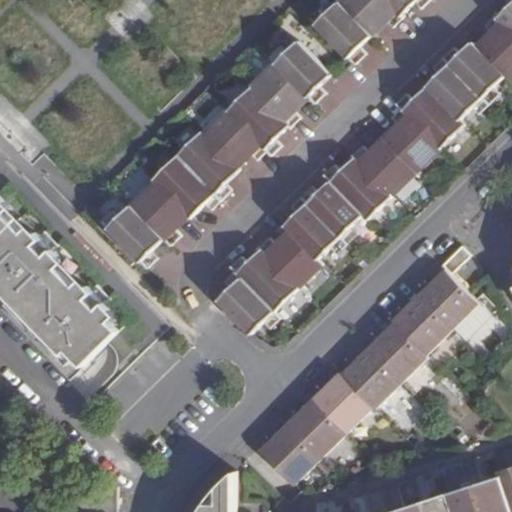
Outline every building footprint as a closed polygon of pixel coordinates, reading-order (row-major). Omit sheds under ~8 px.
[(405,18),(387,0),(347,0),(343,4),(376,38),(391,24),(396,29),(407,20),(405,18)] [(433,0),(387,0),(405,18),(419,5),(425,10),(435,1),(433,0)] [(511,0),(508,0),(511,3),(511,8),(500,20),(511,31),(511,0)] [(376,38),(343,4),(332,15),(321,26),(353,60),(359,66),(369,57),(363,50),(376,38)] [(321,26),(332,15),(326,9),(315,20),(321,26)] [(511,31),(500,20),(498,18),(488,28),(494,35),(481,48),(510,78),(511,80),(511,31)] [(323,90),(335,79),(302,44),(292,55),(280,66),(314,100),(319,105),(329,95),(323,90)] [(488,100),(498,90),(510,78),(481,48),(476,44),(464,56),(457,51),(447,60),(488,100)] [(285,48),(274,59),(280,66),(292,55),(285,48)] [(431,87),(465,123),(477,110),(488,100),(447,60),(437,70),(443,76),(431,87)] [(280,66),(256,89),(292,128),(294,130),(304,120),(299,114),(314,100),(280,66)] [(404,110),(444,150),(469,127),(465,123),(431,87),(416,102),(410,96),(401,105),(404,110)] [(292,128),(256,89),(232,113),(271,153),(275,157),(286,147),(279,141),(292,128)] [(488,100),(493,106),(504,96),(498,90),(488,100)] [(483,116),(493,106),(488,100),(477,110),(483,116)] [(387,139),(421,174),(444,150),(404,110),(394,119),(400,127),(387,139)] [(271,153),(232,113),(208,136),(241,170),(255,157),(261,162),(271,153)] [(208,136),(206,133),(182,157),(225,202),(235,192),(229,186),(243,173),(241,170),(208,136)] [(359,159),(396,197),(421,174),(387,139),(374,153),(367,147),(357,157),(359,159)] [(225,202),(182,157),(157,181),(160,183),(193,217),(195,219),(209,205),(216,211),(225,202)] [(369,217),(372,221),(396,197),(359,159),(344,174),(338,168),(329,176),(335,183),(369,217)] [(160,183),(136,207),(169,241),(174,247),(184,237),(178,231),(193,217),(160,183)] [(345,240),(356,230),(369,217),(335,183),(322,195),(316,190),(306,199),(345,240)] [(289,226),(294,231),(323,261),(335,250),(345,240),(306,199),(295,209),(301,215),(289,226)] [(0,289),(68,358),(78,358),(92,373),(128,337),(120,328),(124,322),(6,203),(0,208),(0,289)] [(113,229),(146,263),(151,269),(162,259),(156,253),(169,241),(136,207),(125,217),(113,229)] [(113,229),(125,217),(120,211),(107,223),(113,229)] [(345,240),(352,247),(362,237),(356,230),(345,240)] [(263,248),(265,251),(303,289),(327,265),(323,261),(294,231),(279,245),(273,238),(263,248)] [(340,257),(352,247),(345,240),(335,250),(340,257)] [(446,269),(452,275),(471,256),(463,247),(442,266),(446,269)] [(235,267),(239,272),(279,313),(303,289),(265,251),(251,264),(245,258),(235,267)] [(481,303),(469,290),(452,275),(446,269),(420,296),(454,329),(481,303)] [(222,301),(256,335),(268,323),(279,313),(239,272),(229,282),(235,288),(222,301)] [(428,356),(454,329),(420,296),(395,322),(396,324),(428,356)] [(279,313),(268,323),(274,330),(285,320),(279,313)] [(369,350),(403,384),(430,358),(428,356),(396,324),(369,350)] [(375,408),(377,410),(403,384),(369,350),(344,375),(375,408)] [(315,400),(349,435),(375,408),(344,375),(342,374),(315,400)] [(288,426),(322,461),(349,435),(315,400),(288,426)] [(288,426),(262,452),(296,486),(322,461),(288,426)] [(511,500),(511,466),(501,470),(503,475),(511,500)] [(238,511),(238,504),(238,470),(216,492),(209,502),(203,511),(238,511)] [(478,483),(487,511),(511,511),(511,500),(503,475),(478,483)] [(459,511),(487,511),(478,483),(453,492),(459,511)] [(432,511),(459,511),(453,492),(428,500),(432,511)] [(404,511),(432,511),(428,500),(404,508),(404,511)]
